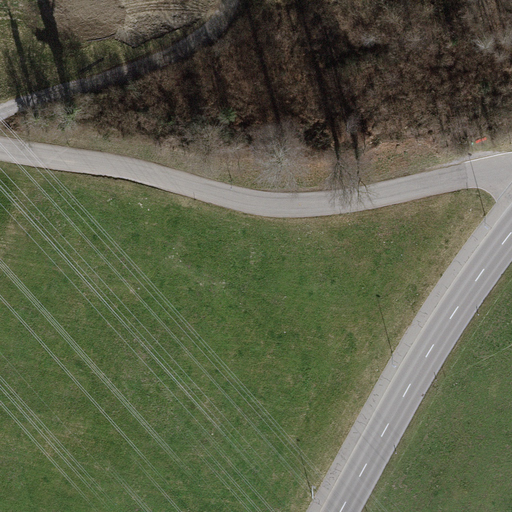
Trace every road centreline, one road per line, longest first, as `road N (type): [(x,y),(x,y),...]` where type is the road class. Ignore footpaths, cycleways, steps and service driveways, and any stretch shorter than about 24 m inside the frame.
road 1 (residential): [(511,180),(467,175),(335,203),(276,205),(0,147)]
road 2 (tertiary): [(511,232),(432,347),(340,511)]
road 3 (track): [(0,113),(172,55),(206,34),(232,0)]
